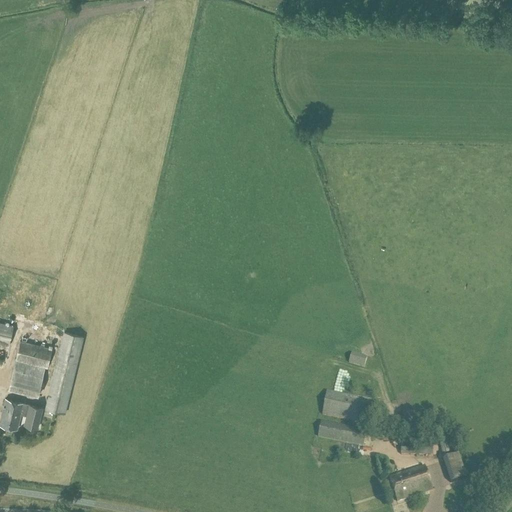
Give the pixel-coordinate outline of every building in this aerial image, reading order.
[(0,344),(10,347),(15,326),(0,322),(0,344)] [(66,414),(85,337),(64,332),(45,409),(66,414)] [(48,368),(53,348),(21,341),(9,389),(39,397),(46,368),(48,368)] [(365,368),(368,358),(352,355),(349,364),(365,368)] [(368,424),(370,400),(327,391),(322,416),(368,424)] [(38,428),(43,408),(25,403),(6,398),(0,422),(0,424),(18,429),(22,414),(28,416),(25,425),(38,428)] [(377,418),(374,436),(378,441),(385,441),(388,439),(392,419),(388,415),(383,414),(377,418)] [(364,446),(367,431),(322,423),(319,438),(364,446)] [(443,458),(450,456),(446,443),(439,445),(443,458)] [(401,447),(401,456),(434,456),(433,446),(401,447)] [(451,484),(467,479),(459,455),(443,461),(451,484)] [(398,502),(433,490),(425,468),(390,479),(398,502)]
